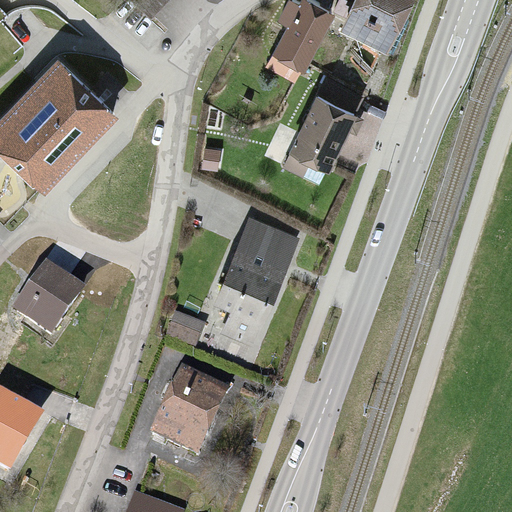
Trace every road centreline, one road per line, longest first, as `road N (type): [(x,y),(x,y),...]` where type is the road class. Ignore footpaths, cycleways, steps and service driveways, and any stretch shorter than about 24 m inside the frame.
road 1 (residential): [(244,0),(210,28),(182,77),(140,313),(71,511)]
road 2 (primary): [(470,0),(288,511)]
road 3 (residential): [(511,106),(382,511)]
